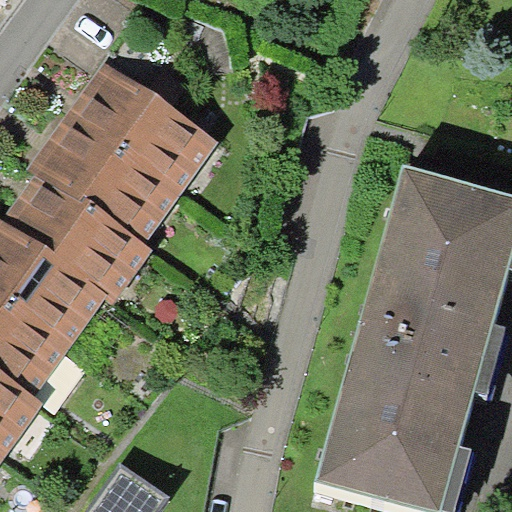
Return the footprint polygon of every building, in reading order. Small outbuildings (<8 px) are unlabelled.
[(71,130),(157,193),(194,141),(162,117),(176,98),(156,83),(142,103),(106,77),(85,105),(87,107),(71,130)] [(120,244),(157,193),(71,130),(54,153),(51,152),(31,179),(120,244)] [(0,235),(92,300),(128,250),(31,179),(31,180),(41,188),(25,211),(22,209),(3,235),(0,233),(0,235)] [(354,339),(479,375),(511,256),(511,214),(397,183),(354,339)] [(91,301),(92,300),(0,235),(0,312),(46,346),(83,296),(91,301)] [(10,396),(46,346),(0,312),(0,390),(18,404),(19,402),(10,396)] [(365,511),(440,511),(479,375),(354,339),(310,496),(365,511)] [(0,428),(18,404),(0,390),(0,428)] [(174,511),(175,511),(118,471),(85,511),(174,511)]
